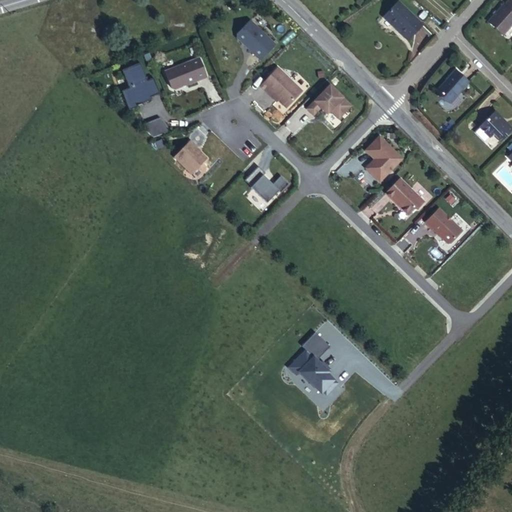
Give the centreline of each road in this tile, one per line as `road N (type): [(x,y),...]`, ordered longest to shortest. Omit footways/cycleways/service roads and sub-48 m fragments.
road 1 (residential): [(315,177),(468,322)]
road 2 (residential): [(384,103),(511,227)]
road 3 (residential): [(277,0),(384,103)]
road 4 (track): [(357,511),(355,445),(402,390)]
